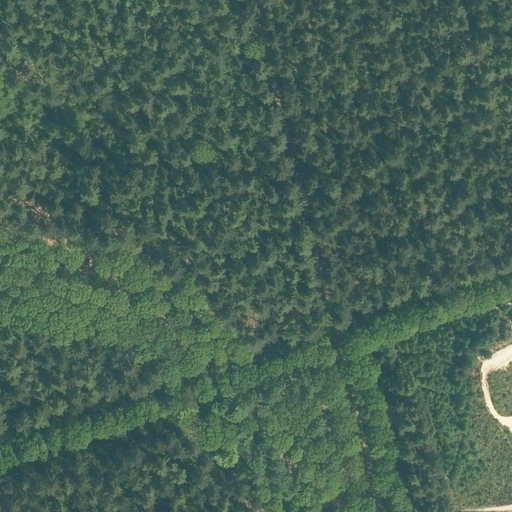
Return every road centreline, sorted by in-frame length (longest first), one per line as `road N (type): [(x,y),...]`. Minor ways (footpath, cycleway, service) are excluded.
road 1 (track): [(137,299),(175,322),(348,511)]
road 2 (track): [(0,265),(137,299)]
